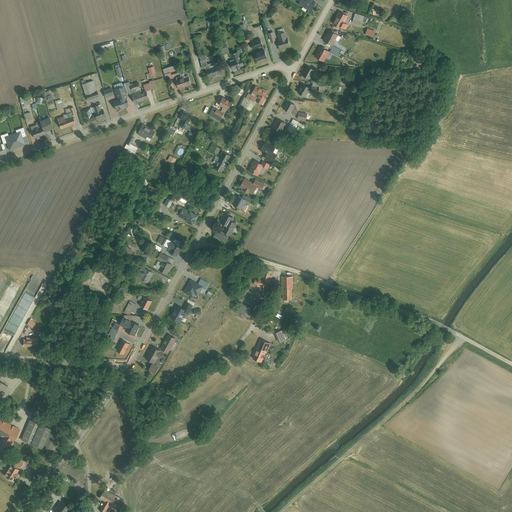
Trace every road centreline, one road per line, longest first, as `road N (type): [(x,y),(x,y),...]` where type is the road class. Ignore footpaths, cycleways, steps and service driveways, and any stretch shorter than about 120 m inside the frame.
road 1 (residential): [(293,70),(126,367)]
road 2 (track): [(196,241),(438,323),(511,363)]
road 3 (residential): [(293,70),(281,66),(0,161)]
road 4 (track): [(460,335),(412,396),(283,511)]
road 5 (track): [(327,284),(427,131)]
road 6 (residential): [(126,367),(21,511)]
road 7 (residential): [(126,367),(0,358)]
